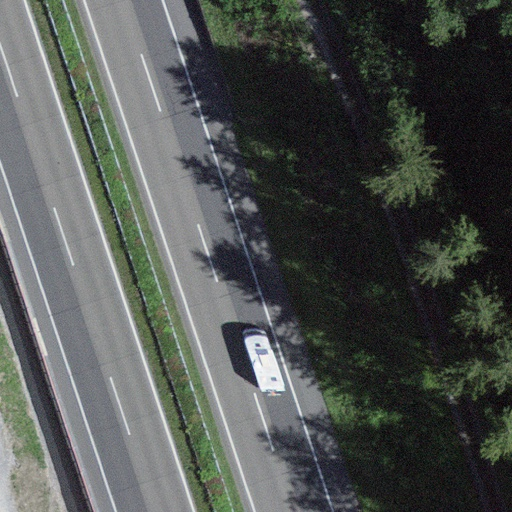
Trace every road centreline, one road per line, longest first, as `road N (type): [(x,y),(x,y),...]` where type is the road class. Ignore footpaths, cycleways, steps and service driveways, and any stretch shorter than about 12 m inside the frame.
road 1 (track): [(309,0),(392,202),(492,511)]
road 2 (motorway): [(293,511),(122,0)]
road 3 (motorway): [(0,45),(154,511)]
